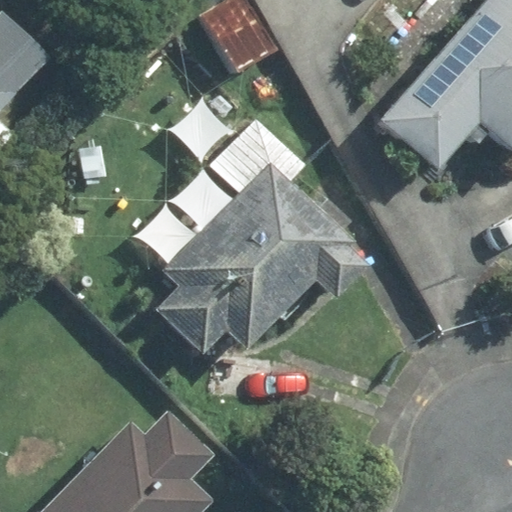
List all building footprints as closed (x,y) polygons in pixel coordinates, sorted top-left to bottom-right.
[(261,57),(232,0),(219,0),(191,14),(221,76),(261,57)] [(511,0),(473,0),(357,131),(413,181),(457,133),(498,170),(511,153),(511,0)] [(0,139),(1,138),(0,137),(0,98),(35,66),(0,29),(0,139)] [(242,125),(198,169),(225,196),(147,274),(163,290),(133,321),(178,366),(202,342),(222,362),(289,293),(306,310),(347,270),(270,193),(290,173),(242,125)] [(188,511),(224,477),(156,407),(121,441),(111,430),(27,511),(188,511)]
